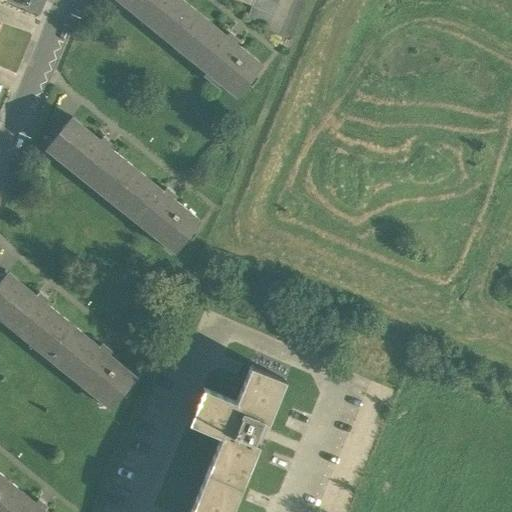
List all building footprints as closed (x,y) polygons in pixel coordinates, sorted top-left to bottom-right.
[(115,0),(237,98),(263,65),(235,43),(238,40),(229,33),(226,36),(181,0),(115,0)] [(278,0),(235,0),(251,7),(247,17),(268,26),(278,0)] [(99,140),(80,125),(81,124),(71,117),(45,150),(175,253),(201,220),(173,198),(176,195),(166,187),(163,191),(109,148),(112,144),(102,136),(99,140)] [(110,351),(102,344),(99,347),(44,303),(47,300),(38,293),(36,296),(17,281),(18,280),(8,272),(0,282),(0,319),(111,409),(136,377),(108,354),(110,351)] [(221,435),(189,511),(230,511),(285,380),(250,365),(236,400),(203,387),(189,422),(221,435)] [(35,502),(0,474),(0,511),(47,511),(44,509),(46,506),(37,499),(35,502)]
